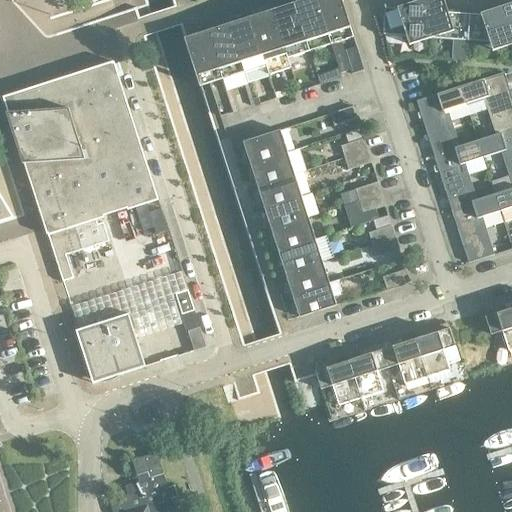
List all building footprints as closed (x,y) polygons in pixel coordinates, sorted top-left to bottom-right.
[(331,45),(317,4),(315,0),(307,0),(293,5),(309,52),(331,45)] [(340,0),(315,0),(317,4),(331,45),(353,38),(340,0)] [(431,39),(467,42),(469,15),(446,13),(441,0),(422,0),(419,1),(422,12),(431,39)] [(431,39),(422,12),(419,1),(396,8),(396,10),(384,9),(382,36),(405,37),(408,46),(430,39),(431,39)] [(511,38),(511,4),(502,8),(511,38)] [(293,5),(272,11),(287,59),(309,52),(293,5)] [(492,52),(511,46),(511,38),(502,8),(479,15),(479,16),(469,15),(467,42),(489,43),(492,52)] [(250,18),(252,25),(265,66),(268,75),(290,69),(287,59),(272,11),(250,18)] [(250,18),(228,25),(231,32),(244,73),(265,66),(252,25),(250,18)] [(244,73),(231,32),(228,25),(207,32),(209,39),(222,80),(244,73)] [(222,80),(209,39),(207,32),(184,40),(199,88),(222,80)] [(25,165),(47,235),(55,260),(66,256),(108,243),(102,224),(96,226),(95,222),(133,209),(145,205),(158,201),(137,137),(131,139),(129,135),(136,132),(114,64),(3,99),(8,114),(6,114),(22,165),(25,165)] [(511,131),(511,100),(504,74),(460,88),(465,105),(487,98),(495,122),(491,124),(495,136),(495,137),(511,131)] [(240,79),(220,82),(224,107),(244,104),(240,79)] [(416,102),(434,156),(459,148),(459,147),(455,135),(451,137),(443,112),(465,105),(460,88),(416,102)] [(353,108),(330,115),(334,127),(357,120),(353,108)] [(280,131),(243,143),(244,147),(243,158),(248,158),(250,166),(287,154),(280,131)] [(511,131),(495,137),(495,136),(477,142),(483,159),(505,151),(511,174),(511,176),(509,177),(511,188),(511,131)] [(341,147),(344,159),(367,152),(364,140),(341,147)] [(434,156),(451,210),(476,202),(476,201),(472,189),(468,190),(460,166),(483,159),(477,142),(459,147),(459,148),(434,156)] [(367,152),(344,159),(348,171),(371,164),(367,152)] [(255,180),(257,187),(294,176),(287,154),(250,166),(251,168),(250,180),(255,180)] [(262,202),(264,209),(301,197),(294,176),(257,187),(258,190),(257,201),(262,202)] [(355,191),(358,203),(381,195),(377,184),(355,191)] [(511,189),(494,195),(500,212),(511,208),(511,189)] [(381,195),(358,203),(362,214),(385,207),(381,195)] [(476,202),(451,210),(468,264),(494,256),(490,243),(485,244),(478,220),(500,212),(494,195),(476,201),(476,202)] [(0,224),(14,220),(0,196),(0,224)] [(301,197),(264,209),(265,212),(264,223),(269,224),(271,231),(308,219),(301,197)] [(166,232),(159,209),(147,213),(145,205),(133,209),(141,232),(152,229),(154,236),(166,232)] [(391,227),(388,216),(379,219),(373,221),(376,232),(391,227)] [(275,245),(278,252),(315,241),(308,219),(271,231),(272,233),(271,245),(275,245)] [(369,234),(372,246),(395,239),(391,227),(376,232),(369,234)] [(395,239),(372,246),(376,258),(399,251),(395,239)] [(282,267),(285,274),(322,262),(315,241),(278,252),(279,255),(278,266),(282,267)] [(73,279),(66,256),(55,260),(62,283),(73,279)] [(289,289),(292,296),(329,284),(322,262),(285,274),(286,277),(285,288),(289,289)] [(409,283),(406,271),(383,278),(387,290),(409,283)] [(329,284),(292,296),(293,299),(292,310),(296,310),(299,318),(336,307),(329,284)] [(194,312),(187,291),(175,295),(182,316),(194,312)] [(508,352),(511,350),(511,309),(498,314),(496,308),(483,312),(490,336),(502,332),(508,352)] [(87,378),(91,380),(92,385),(99,383),(102,383),(106,382),(109,382),(114,379),(118,376),(145,368),(128,315),(76,332),(86,363),(78,366),(80,370),(82,373),(84,376),(87,378)] [(447,324),(433,328),(435,334),(415,340),(427,378),(449,371),(443,351),(454,347),(447,324)] [(204,327),(192,331),(198,351),(210,347),(204,327)] [(405,385),(427,378),(415,340),(394,347),(393,341),(380,345),(387,369),(398,365),(405,385)] [(377,372),(387,369),(380,345),(367,349),(369,355),(349,362),(361,399),(383,392),(377,372)] [(338,407),(361,399),(349,362),(328,368),(326,363),(313,367),(320,390),(332,387),(338,407)] [(128,501),(112,506),(114,511),(175,511),(171,500),(177,498),(174,487),(168,489),(156,453),(132,461),(138,482),(124,487),(128,501)]
